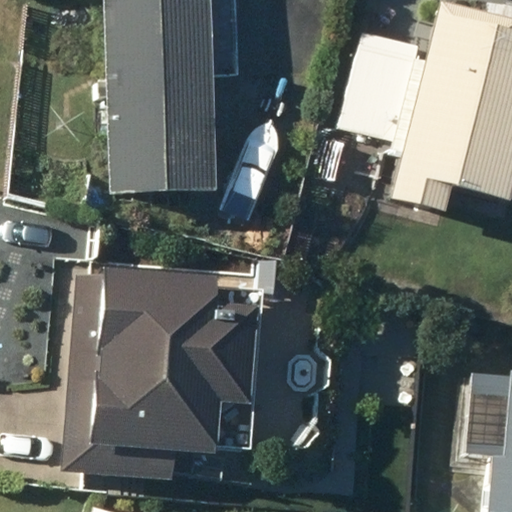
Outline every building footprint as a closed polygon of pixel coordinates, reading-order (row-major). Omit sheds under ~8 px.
[(102,0),(107,191),(210,189),(206,0),(102,0)] [(395,154),(385,193),(438,207),(445,181),(503,195),(511,160),(511,26),(511,24),(511,16),(447,0),(434,0),(419,59),(410,56),(413,44),(358,30),(335,125),(386,138),(383,151),(395,154)] [(18,223),(33,226),(37,210),(21,207),(18,223)] [(58,352),(54,386),(67,387),(69,372),(78,374),(80,354),(58,352)] [(479,508),(511,510),(511,367),(506,367),(506,373),(466,371),(460,455),(483,457),(479,508)] [(122,511),(89,501),(85,511),(122,511)]
